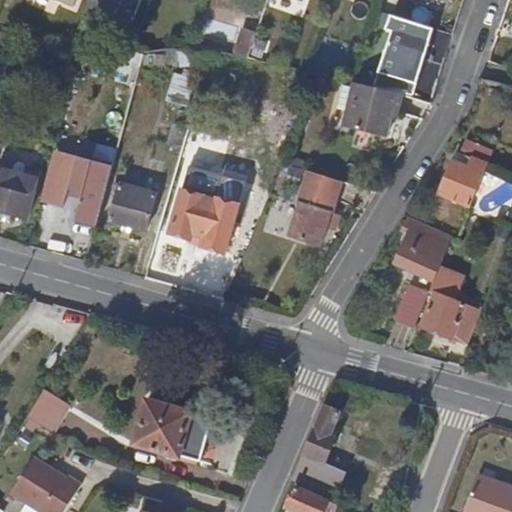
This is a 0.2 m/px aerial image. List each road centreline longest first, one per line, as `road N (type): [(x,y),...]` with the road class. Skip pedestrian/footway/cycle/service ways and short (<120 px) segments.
road 1 (residential): [(315,350),(313,334),(451,113),(486,0)]
road 2 (secondary): [(315,350),(0,263)]
road 3 (residential): [(315,350),(316,367),(255,511)]
road 4 (secondary): [(465,394),(315,350)]
road 5 (residential): [(465,394),(420,511)]
